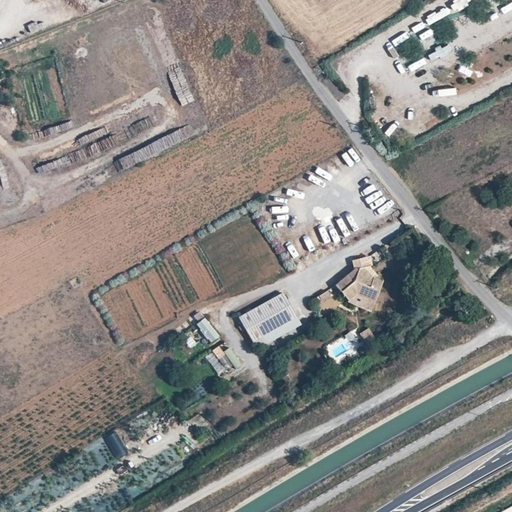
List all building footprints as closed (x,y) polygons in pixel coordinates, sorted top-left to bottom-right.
[(439,11),(420,22),(424,28),(442,17),(439,11)] [(494,21),(507,15),(506,11),(492,16),(494,21)] [(403,40),(417,33),(414,28),(401,34),(403,40)] [(455,39),(434,50),(440,62),(450,57),(448,53),(460,48),(455,39)] [(422,77),(436,69),(428,56),(414,64),(422,77)] [(187,108),(196,104),(186,81),(177,85),(187,108)] [(403,129),(410,125),(400,105),(393,109),(403,129)] [(16,189),(2,196),(6,205),(20,198),(16,189)] [(337,285),(348,301),(357,295),(375,302),(383,282),(374,279),(364,267),(372,265),(370,256),(353,260),(355,272),(337,285)] [(369,266),(364,267),(374,279),(378,275),(369,266)] [(239,318),(252,342),(296,317),(283,293),(239,318)] [(372,312),(375,302),(357,295),(348,301),(349,303),(372,312)] [(208,317),(197,322),(207,344),(218,339),(208,317)] [(301,325),(296,317),(252,342),(256,350),(301,325)] [(365,344),(374,340),(369,329),(359,333),(365,344)] [(236,363),(221,344),(212,350),(226,370),(236,363)]
